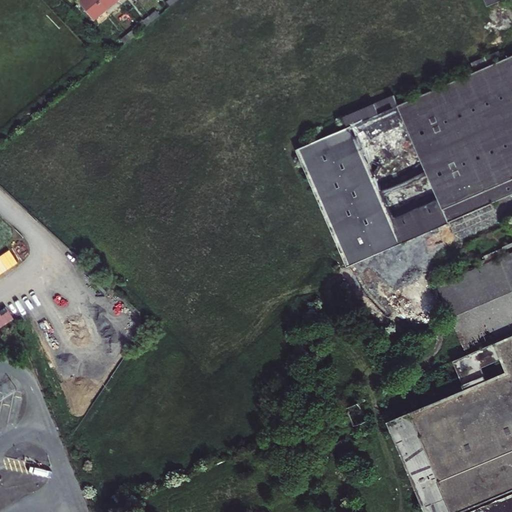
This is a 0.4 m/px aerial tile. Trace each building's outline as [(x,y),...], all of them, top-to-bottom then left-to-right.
[(87,0),(102,18),(114,8),(106,0),(87,0)] [(106,0),(114,8),(123,0),(106,0)] [(150,18),(162,8),(158,3),(146,13),(150,18)] [(501,31),(502,31),(504,30),(505,29),(506,29),(507,29),(508,28),(509,27),(511,24),(511,23),(511,21),(511,20),(511,14),(511,13),(511,11),(510,9),(507,7),(506,6),(505,6),(504,5),(502,4),(501,4),(500,4),(497,4),(496,4),(495,4),(493,5),(491,6),(490,7),(489,7),(487,9),(487,10),(485,13),(485,14),(485,17),(485,19),(485,21),(485,23),(487,25),(488,27),(489,28),(490,29),(491,29),(493,31),(495,31),(496,31),(497,31),(498,31),(500,31),(501,31)] [(135,22),(122,32),(127,37),(139,27),(135,22)] [(499,51),(471,63),(474,70),(502,58),(499,51)] [(348,128),(297,150),(348,266),(450,222),(511,194),(511,56),(503,60),(475,72),(398,106),(394,95),(363,109),(349,115),(343,117),(348,128)] [(483,254),(485,260),(436,280),(453,321),(461,339),(511,318),(511,332),(467,352),(462,354),(456,357),(468,384),(389,418),(411,471),(408,472),(412,482),(415,481),(428,511),(450,511),(511,486),(511,248),(499,254),(496,249),(483,254)] [(364,396),(359,399),(365,412),(370,409),(364,396)] [(359,399),(354,401),(332,410),(336,421),(351,414),(355,423),(359,421),(360,423),(364,422),(363,419),(367,418),(365,412),(359,399)] [(511,511),(511,488),(455,511),(511,511)]
